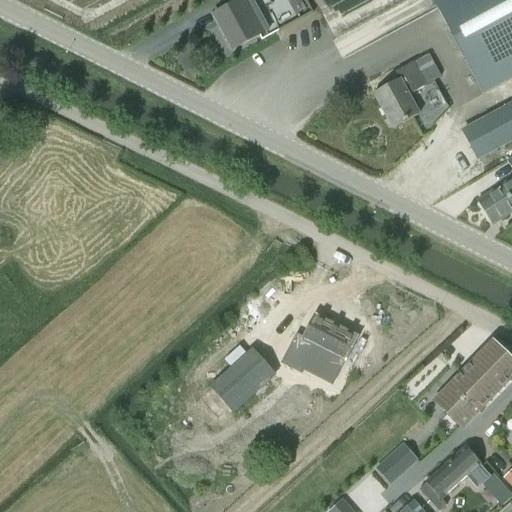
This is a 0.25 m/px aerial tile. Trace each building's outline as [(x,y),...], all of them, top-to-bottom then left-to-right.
[(248,14),(256,9),(250,0),(242,0),(214,16),(234,51),(260,36),(248,14)] [(511,0),(428,0),(484,98),(511,82),(511,0)] [(428,56),(413,65),(395,75),(399,81),(373,95),(393,131),(419,116),(409,97),(441,79),(428,56)] [(511,106),(463,133),(478,160),(511,141),(511,106)] [(511,179),(478,202),(494,226),(511,214),(511,179)] [(292,334),(277,360),(304,374),(308,365),(338,381),(358,341),(309,315),(297,337),(292,334)] [(462,430),(511,378),(511,361),(493,343),(435,403),(462,430)] [(233,414),(275,378),(252,352),(210,389),(233,414)] [(419,492),(437,511),(441,511),(446,508),(441,501),(480,466),(466,450),(419,492)] [(379,473),(390,486),(399,477),(388,465),(379,473)] [(511,468),(501,480),(511,489),(511,468)] [(373,499),(384,488),(371,475),(360,486),(373,499)] [(511,499),(506,493),(497,501),(503,508),(511,499)] [(356,511),(345,497),(326,511),(356,511)] [(422,511),(412,500),(398,511),(422,511)]
